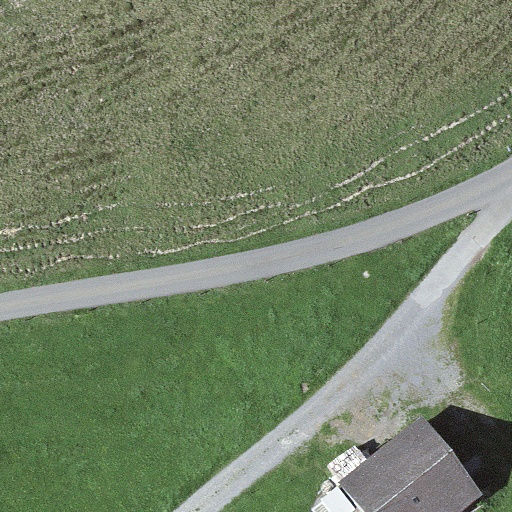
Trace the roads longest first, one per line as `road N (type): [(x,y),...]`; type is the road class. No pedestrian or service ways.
road 1 (residential): [(0,311),(397,234),(511,177)]
road 2 (track): [(511,199),(348,398),(210,511)]
